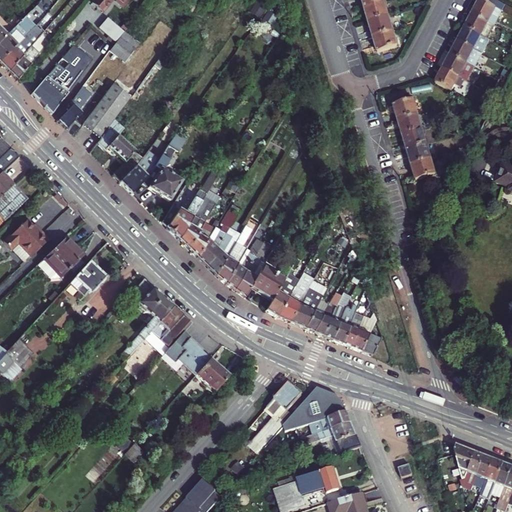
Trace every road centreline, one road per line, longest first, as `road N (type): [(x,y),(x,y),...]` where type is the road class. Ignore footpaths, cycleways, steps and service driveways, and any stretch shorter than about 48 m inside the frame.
road 1 (residential): [(444,402),(350,91)]
road 2 (residential): [(146,511),(279,359)]
road 3 (primary): [(65,173),(172,277)]
road 4 (residential): [(350,91),(408,70),(446,0)]
road 5 (primary): [(172,277),(221,326),(279,359)]
road 6 (primary): [(289,343),(227,316),(172,277)]
road 7 (residential): [(359,388),(404,511)]
